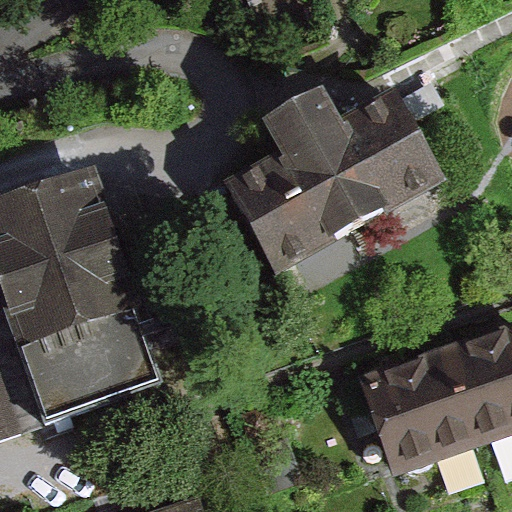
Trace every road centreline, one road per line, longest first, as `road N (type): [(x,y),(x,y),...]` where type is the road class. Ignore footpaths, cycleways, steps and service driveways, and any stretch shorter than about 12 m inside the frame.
road 1 (residential): [(0,81),(134,52),(181,51),(209,67),(226,92),(227,124),(199,153),(161,160),(103,146),(0,174)]
road 2 (track): [(226,92),(377,86),(511,20)]
